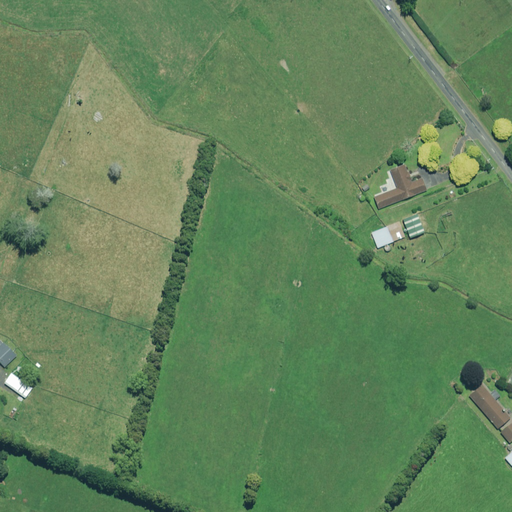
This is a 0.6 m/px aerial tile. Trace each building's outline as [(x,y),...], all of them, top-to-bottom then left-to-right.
[(412,183),(405,165),(390,171),(397,188),(374,197),(378,210),(427,191),(422,178),(412,183)] [(412,234),(406,220),(372,234),(378,248),(412,234)] [(18,356),(6,343),(0,348),(0,350),(1,352),(0,352),(0,362),(5,368),(18,356)] [(33,389),(13,374),(6,384),(26,399),(33,389)] [(485,385),(471,396),(497,430),(511,419),(485,385)] [(511,441),(511,425),(510,423),(500,432),(510,443),(511,441)]
